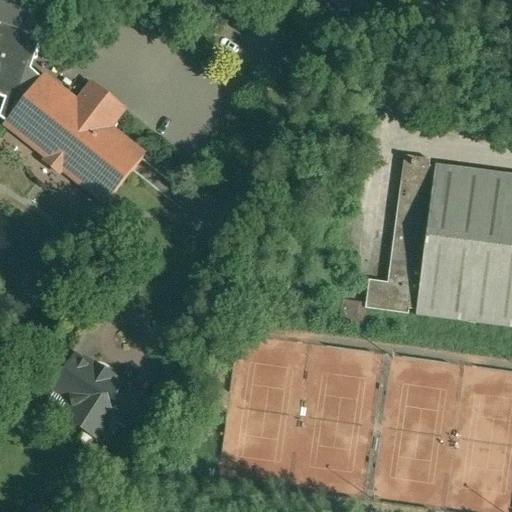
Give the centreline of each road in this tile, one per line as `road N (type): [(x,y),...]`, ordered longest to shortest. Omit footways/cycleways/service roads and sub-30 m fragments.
road 1 (unknown): [(107,511),(197,373),(309,150),(368,5)]
road 2 (unclassified): [(509,19),(328,0)]
